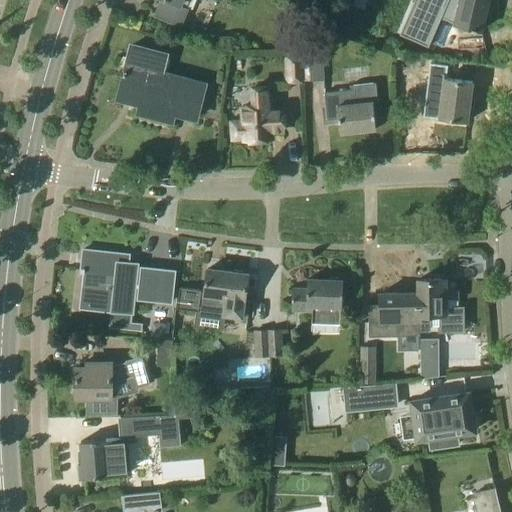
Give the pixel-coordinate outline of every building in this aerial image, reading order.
[(187,8),(189,0),(162,0),(156,15),(182,26),(189,9),(187,8)] [(419,0),(404,36),(428,46),(439,20),(455,24),(482,30),(488,0),(419,0)] [(160,74),(165,54),(132,45),(118,99),(139,104),(141,97),(177,106),(175,114),(195,119),(205,83),(185,78),(184,80),(160,74)] [(304,80),(302,58),(302,55),(283,56),(285,83),(304,82),(304,80)] [(302,58),(304,80),(311,80),(311,81),(325,80),(324,57),(302,58)] [(446,65),(429,64),(423,116),(467,121),(467,119),(468,119),(470,107),(469,107),(472,82),(445,79),(446,65)] [(376,129),(373,102),(378,102),(376,79),(349,82),(350,89),(324,92),(327,120),(339,119),(340,133),(376,129)] [(251,91),(252,105),(243,106),(244,120),(232,121),(233,139),(245,138),(245,141),(271,139),(271,131),(284,130),(283,109),(270,110),(268,89),(256,90),(251,91)] [(85,272),(81,305),(111,308),(111,311),(112,311),(133,313),(134,298),(170,301),(169,302),(172,302),(175,272),(163,270),(147,269),(138,268),(139,264),(129,263),(130,255),(83,249),(81,272),(84,272),(85,272)] [(242,320),(243,315),(248,315),(250,300),(245,300),(248,274),(243,273),(243,271),(235,270),(234,272),(208,269),(204,294),(201,294),(201,289),(179,287),(176,308),(198,311),(199,303),(223,306),(222,317),(242,320)] [(341,324),(342,306),(343,280),(338,280),(338,278),(330,278),(330,280),(308,279),(308,289),(293,289),(292,309),(314,310),(313,323),(341,324)] [(458,291),(446,291),(446,279),(419,279),(419,292),(419,293),(420,327),(439,326),(439,331),(464,331),(463,307),(458,307),(458,291)] [(419,327),(420,327),(419,293),(419,292),(380,293),(381,320),(404,320),(405,333),(419,333),(419,327)] [(268,330),(269,355),(282,355),(281,329),(268,330)] [(257,356),(269,355),(268,330),(255,331),(257,356)] [(174,341),(159,341),(158,367),(172,367),(174,341)] [(374,383),(374,358),(375,346),(363,346),(362,383),(374,383)] [(116,397),(111,397),(111,382),(116,381),(132,378),(135,388),(149,384),(141,357),(127,361),(127,362),(111,366),(111,362),(87,362),(87,367),(76,367),(76,398),(77,398),(77,397),(88,397),(88,413),(87,413),(87,414),(117,414),(117,413),(116,413),(116,397)] [(445,363),(420,365),(421,378),(447,375),(445,363)] [(347,410),(397,405),(395,382),(345,387),(347,410)] [(459,445),(457,433),(474,430),(469,392),(412,401),(414,415),(408,416),(411,436),(417,435),(418,439),(429,437),(431,448),(459,445)] [(172,430),(172,414),(125,416),(126,431),(172,430)] [(80,479),(110,477),(127,475),(124,438),(81,441),(83,463),(79,463),(80,479)] [(285,467),(286,452),(271,451),(270,467),(285,467)] [(501,511),(496,487),(473,492),(477,511),(501,511)] [(145,511),(146,511),(162,509),(160,492),(120,496),(122,511),(145,511)]
